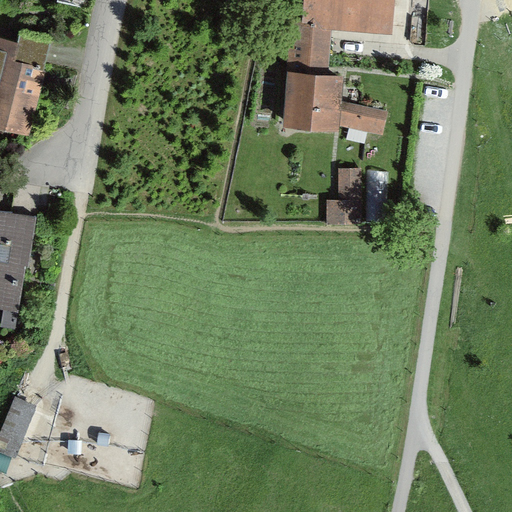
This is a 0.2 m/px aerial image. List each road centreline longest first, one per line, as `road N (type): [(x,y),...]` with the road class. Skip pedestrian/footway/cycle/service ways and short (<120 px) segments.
road 1 (track): [(456,144),(421,414),(400,511)]
road 2 (residential): [(112,0),(66,181)]
road 3 (residential): [(475,0),(456,144)]
